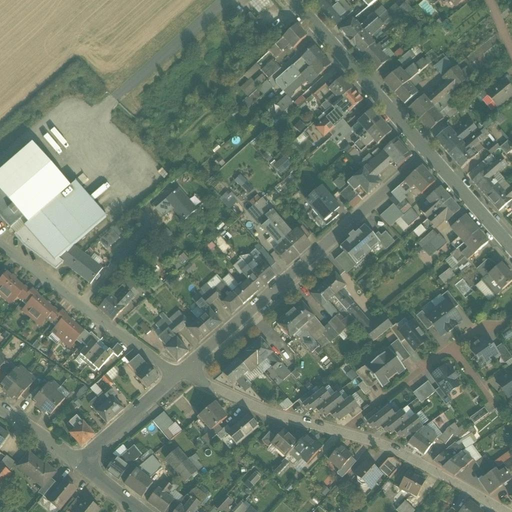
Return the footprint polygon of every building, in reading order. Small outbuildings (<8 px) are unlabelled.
[(267,0),(254,0),(250,5),(259,15),(271,4),(267,0)] [(312,0),(311,1),(323,15),(323,14),(340,0),(312,0)] [(341,0),(340,0),(323,14),(335,27),(352,12),(341,0)] [(380,8),(372,15),(377,20),(385,13),(380,8)] [(259,26),(248,14),(240,20),(251,33),(259,26)] [(372,15),(367,20),(368,21),(360,28),(364,32),(377,20),(372,15)] [(353,20),(339,32),(350,44),(364,32),(360,28),(353,20)] [(377,20),(364,32),(370,39),(383,27),(377,20)] [(251,33),(250,34),(260,45),(270,36),(260,24),(259,26),(251,33)] [(296,26),(269,52),(275,59),(281,53),(281,52),(288,45),(293,50),(306,38),(296,26)] [(400,38),(392,28),(390,30),(398,39),(400,38)] [(364,32),(350,44),(360,56),(373,45),(374,45),(375,44),(370,39),(364,32)] [(386,38),(376,47),(382,54),(392,44),(386,38)] [(373,45),(360,56),(375,73),(388,61),(382,54),(376,47),(374,45),(373,45)] [(314,47),(278,80),(286,89),(296,79),(300,76),(322,57),(314,47)] [(402,50),(394,57),(397,60),(405,54),(402,50)] [(409,52),(398,61),(403,68),(414,58),(409,52)] [(442,77),(455,67),(446,56),(433,67),(442,77)] [(322,57),(300,76),(305,82),(308,85),(330,66),(322,57)] [(273,61),(261,71),(268,80),(280,69),(273,61)] [(403,75),(399,70),(383,83),(394,94),(407,83),(419,73),(427,66),(423,61),(414,68),(413,67),(403,75)] [(248,79),(260,68),(256,64),(245,75),(248,79)] [(456,67),(442,78),(446,84),(435,91),(438,94),(438,93),(444,99),(453,92),(467,81),(456,67)] [(419,73),(407,83),(411,87),(413,86),(414,87),(424,79),(419,73)] [(253,84),(250,80),(239,90),(247,99),(266,82),(260,76),(253,84)] [(305,82),(300,76),(296,79),(301,85),(305,82)] [(296,79),(286,89),(291,94),(301,85),(296,79)] [(341,79),(329,89),(322,95),(315,101),(321,107),(325,103),(330,109),(331,109),(352,90),(342,79),(341,79)] [(247,99),(240,106),(245,111),(270,87),(266,82),(247,99)] [(497,87),(487,96),(487,97),(496,108),(511,94),(511,92),(504,82),(497,87)] [(407,83),(394,94),(404,106),(417,94),(411,87),(407,83)] [(497,87),(494,83),(480,94),(484,100),(487,97),(487,96),(497,87)] [(325,84),(318,90),(322,95),(329,89),(325,84)] [(292,96),(291,94),(286,89),(283,92),(287,96),(289,99),(292,96)] [(318,90),(311,96),(315,101),(322,95),(318,90)] [(352,90),(331,109),(333,111),(333,110),(336,114),(340,111),(342,113),(345,110),(349,113),(362,101),(352,90)] [(435,91),(424,99),(423,98),(409,111),(418,122),(444,99),(438,93),(438,94),(435,91)] [(453,92),(444,99),(449,105),(458,97),(453,92)] [(287,96),(278,105),(284,112),(293,104),(289,99),(287,96)] [(301,97),(294,104),(297,108),(305,101),(301,97)] [(444,99),(418,122),(428,132),(443,119),(438,114),(447,107),(449,105),(444,99)] [(321,107),(319,109),(324,114),(330,109),(325,103),(321,107)] [(447,107),(438,114),(443,119),(446,116),(445,115),(451,110),(447,107)] [(451,110),(445,115),(446,116),(449,119),(458,112),(455,107),(451,110)] [(324,135),(349,113),(345,110),(342,113),(340,111),(336,114),(333,110),(333,111),(331,109),(317,120),(322,126),(318,129),(324,135)] [(371,111),(357,123),(361,128),(354,135),(360,141),(381,123),(371,111)] [(381,123),(360,141),(355,145),(361,152),(373,141),(377,146),(391,134),(381,123)] [(470,123),(461,130),(467,137),(476,129),(470,123)] [(346,125),(338,132),(342,137),(350,130),(346,125)] [(461,130),(455,135),(449,129),(435,140),(448,156),(462,144),(460,142),(467,137),(461,130)] [(352,133),(350,130),(342,137),(344,140),(352,133)] [(489,136),(484,130),(478,134),(484,140),(489,136)] [(338,132),(330,139),(334,144),(342,137),(338,132)] [(478,134),(464,146),(462,144),(448,156),(460,169),(474,158),(478,155),(473,149),(484,140),(478,134)] [(367,166),(366,167),(376,178),(393,163),(398,169),(408,159),(409,155),(396,140),(373,161),(367,166)] [(511,146),(507,142),(499,149),(506,156),(511,150),(511,149),(510,147),(511,146)] [(495,143),(486,150),(490,156),(499,148),(495,143)] [(32,145),(0,173),(0,218),(15,236),(24,229),(28,225),(28,226),(70,189),(70,188),(32,145)] [(284,156),(276,163),(267,152),(263,155),(279,175),(292,165),(284,156)] [(369,155),(362,161),(367,166),(373,161),(369,155)] [(499,158),(472,182),(485,197),(498,186),(492,179),(506,166),(499,158)] [(366,167),(347,184),(358,196),(362,201),(367,196),(378,186),(381,183),(376,178),(366,167)] [(421,168),(396,190),(402,197),(403,197),(414,187),(421,195),(434,183),(421,168)] [(234,181),(249,194),(254,188),(240,175),(234,181)] [(339,177),(333,183),(339,190),(346,184),(339,177)] [(70,189),(28,226),(28,225),(24,229),(55,263),(73,247),(106,218),(75,184),(70,188),(70,189)] [(349,186),(339,195),(348,205),(358,196),(349,186)] [(511,186),(504,193),(498,186),(485,197),(498,212),(511,201),(511,200),(511,186)] [(337,207),(321,188),(305,201),(319,216),(314,221),(322,230),(339,216),(334,210),(337,207)] [(177,189),(163,202),(181,222),(195,209),(177,189)] [(439,189),(426,201),(427,202),(423,205),(420,212),(427,220),(449,201),(439,189)] [(402,197),(396,190),(391,194),(399,204),(404,200),(405,199),(403,197),(402,197)] [(229,191),(220,200),(230,209),(239,200),(229,191)] [(265,217),(272,212),(261,200),(254,205),(255,205),(257,209),(265,217)] [(411,209),(404,200),(399,204),(395,208),(396,209),(403,216),(411,210),(411,209)] [(449,201),(427,220),(433,227),(442,219),(446,223),(459,212),(449,201)] [(255,205),(247,212),(250,215),(257,209),(255,205)] [(250,215),(250,216),(257,224),(265,217),(257,209),(250,215)] [(396,209),(391,214),(398,221),(400,219),(403,217),(403,216),(396,209)] [(403,217),(400,219),(408,228),(419,218),(411,210),(403,217)] [(297,231),(292,235),(272,212),(265,217),(269,222),(299,256),(310,246),(306,241),(297,231)] [(265,217),(257,224),(261,229),(262,228),(269,222),(265,217)] [(478,232),(464,217),(451,229),(459,238),(464,244),(478,232)] [(299,256),(269,222),(262,228),(268,235),(269,235),(279,246),(273,251),(287,267),(299,256)] [(418,237),(426,231),(421,225),(414,231),(418,237)] [(310,237),(302,227),(297,231),(306,241),(310,237)] [(380,245),(364,227),(354,235),(352,234),(348,238),(349,240),(339,249),(355,266),(380,245)] [(83,255),(73,247),(55,263),(24,229),(15,236),(15,237),(23,247),(55,270),(62,264),(71,270),(83,255)] [(112,231),(98,242),(106,251),(120,240),(112,231)] [(433,231),(419,243),(424,248),(429,244),(437,236),(433,231)] [(464,244),(464,245),(474,256),(474,255),(474,256),(488,244),(478,232),(464,244)] [(437,236),(429,244),(437,253),(447,244),(438,235),(437,236)] [(211,243),(217,250),(225,243),(219,236),(211,243)] [(459,238),(450,245),(455,251),(456,251),(464,245),(464,244),(459,238)] [(217,250),(223,257),(231,250),(225,243),(217,250)] [(258,258),(263,264),(269,270),(275,265),(259,245),(254,249),(255,251),(260,256),(258,258)] [(474,256),(464,245),(456,251),(455,251),(450,256),(457,265),(464,259),(466,262),(474,256)] [(258,258),(260,256),(255,251),(248,257),(252,262),(258,258)] [(102,270),(83,255),(71,270),(90,285),(102,270)] [(252,262),(248,257),(242,262),(249,271),(252,274),(258,269),(252,262)] [(263,264),(258,258),(252,262),(258,269),(263,264)] [(494,270),(486,261),(476,270),(484,279),(484,280),(488,276),(494,270)] [(243,276),(249,271),(242,262),(234,269),(241,277),(243,276)] [(258,269),(252,274),(263,287),(275,277),(269,270),(263,264),(258,269)] [(494,270),(488,276),(484,280),(484,279),(481,282),(482,282),(476,288),(489,302),(495,297),(511,281),(511,278),(500,265),(494,270)] [(449,270),(438,278),(445,286),(455,278),(449,270)] [(252,274),(249,271),(243,276),(247,280),(247,281),(257,293),(263,287),(252,274)] [(0,281),(0,296),(2,298),(16,282),(7,274),(0,281)] [(335,275),(325,283),(323,286),(333,298),(338,293),(345,287),(335,275)] [(217,276),(207,285),(208,287),(208,286),(212,291),(216,288),(225,299),(221,303),(231,315),(242,306),(232,294),(221,282),(217,276)] [(228,276),(221,282),(232,294),(235,291),(232,287),(234,285),(234,282),(228,276)] [(140,286),(132,278),(122,287),(125,290),(129,293),(133,289),(135,291),(140,286)] [(235,291),(232,294),(242,306),(257,293),(247,281),(247,280),(235,291)] [(16,282),(2,298),(7,303),(9,300),(13,304),(17,299),(25,290),(25,289),(16,282)] [(208,287),(202,292),(206,297),(216,288),(212,291),(208,286),(208,287)] [(323,286),(311,296),(321,309),(322,308),(321,308),(327,303),(333,298),(323,286)] [(25,290),(17,299),(22,303),(24,301),(24,300),(30,293),(25,288),(25,289),(25,290)] [(216,288),(206,297),(212,304),(217,299),(221,303),(225,299),(216,288)] [(30,293),(24,300),(24,301),(28,304),(36,295),(37,296),(38,295),(32,290),(30,293)] [(125,290),(115,301),(111,297),(99,310),(113,322),(134,299),(129,293),(125,290)] [(206,297),(202,292),(195,298),(199,303),(201,301),(207,308),(212,304),(206,297)] [(458,306),(447,292),(441,297),(445,302),(445,301),(453,311),(458,306)] [(361,315),(347,299),(345,301),(338,293),(333,298),(349,316),(350,316),(354,321),(361,315)] [(28,304),(24,309),(28,313),(25,315),(31,320),(45,303),(37,296),(36,295),(28,304)] [(221,325),(209,311),(207,308),(201,301),(199,303),(196,306),(198,308),(191,313),(198,321),(210,334),(221,325)] [(453,311),(445,301),(445,302),(435,310),(452,331),(457,327),(456,326),(461,322),(453,311)] [(54,311),(45,303),(31,320),(36,325),(39,322),(42,325),(47,320),(54,311)] [(343,322),(327,303),(321,308),(322,308),(332,321),(328,325),(338,337),(354,322),(355,322),(354,321),(350,316),(349,316),(343,322)] [(323,329),(314,319),(314,318),(302,304),(290,315),(302,329),(314,343),(322,336),(321,335),(325,332),(323,329)] [(54,311),(47,320),(51,325),(53,322),(58,317),(60,315),(60,314),(55,310),(54,311)] [(425,317),(425,318),(432,327),(441,338),(446,334),(447,335),(452,331),(435,310),(425,317)] [(67,317),(62,312),(60,314),(60,315),(58,317),(62,321),(66,317),(66,318),(67,317)] [(432,327),(425,318),(425,317),(422,312),(416,317),(427,331),(432,327)] [(290,315),(277,326),(289,340),(299,332),(302,329),(290,315)] [(383,318),(371,327),(361,315),(354,321),(355,322),(354,322),(373,343),(389,330),(392,327),(383,318)] [(179,321),(174,316),(168,321),(169,321),(173,326),(179,332),(184,328),(179,321)] [(62,321),(58,317),(53,322),(58,326),(53,331),(57,334),(55,337),(60,342),(75,325),(66,318),(66,317),(62,321)] [(191,327),(183,317),(179,321),(184,328),(187,331),(191,327)] [(165,318),(156,327),(159,330),(169,321),(168,321),(165,318)] [(169,321),(159,330),(163,335),(173,326),(169,321)] [(187,331),(199,344),(210,334),(198,321),(191,327),(187,331)] [(427,341),(412,322),(400,332),(399,333),(405,341),(414,352),(427,341)] [(150,332),(143,324),(139,328),(146,336),(150,332)] [(75,325),(60,342),(66,346),(68,344),(72,347),(76,342),(84,333),(83,332),(75,325)] [(338,337),(328,325),(323,329),(325,332),(321,335),(322,336),(329,344),(338,337)] [(400,332),(395,325),(392,328),(392,327),(389,330),(397,341),(400,345),(405,341),(399,333),(400,332)] [(163,335),(158,339),(166,349),(165,350),(177,363),(188,353),(176,340),(174,337),(179,332),(173,326),(163,335)] [(314,343),(302,329),(299,332),(301,333),(300,336),(303,339),(302,343),(312,354),(319,348),(314,343)] [(84,333),(76,342),(81,346),(82,344),(89,336),(84,332),(83,332),(84,333)] [(89,336),(82,344),(87,348),(91,343),(92,343),(94,342),(95,343),(98,340),(91,334),(89,336)] [(494,350),(491,345),(487,348),(482,340),(468,349),(477,361),(481,358),(486,366),(498,357),(499,357),(494,350)] [(260,341),(246,353),(258,367),(267,359),(272,354),(260,341)] [(400,345),(397,341),(390,347),(393,351),(390,353),(399,363),(408,356),(400,345)] [(87,348),(80,356),(82,358),(80,360),(87,366),(100,351),(94,345),(95,343),(94,342),(92,343),(91,343),(87,348)] [(112,350),(118,356),(125,350),(119,344),(112,350)] [(511,360),(501,345),(494,350),(499,357),(498,357),(504,365),(511,360)] [(100,351),(87,366),(94,372),(96,370),(98,372),(114,354),(109,351),(105,355),(100,351)] [(138,357),(133,351),(124,359),(130,365),(138,357)] [(246,353),(231,367),(241,379),(242,379),(248,373),(249,375),(258,367),(246,353)] [(390,353),(386,356),(384,354),(377,360),(392,379),(397,375),(394,372),(397,370),(399,372),(403,368),(399,363),(390,353)] [(282,365),(272,354),(267,359),(267,360),(272,365),(270,367),(274,372),(282,365)] [(148,368),(138,357),(130,365),(139,376),(136,378),(147,390),(158,380),(148,368)] [(392,379),(377,360),(370,366),(372,368),(367,371),(375,382),(379,387),(383,384),(382,382),(385,379),(387,383),(392,379)] [(4,364),(0,369),(0,373),(2,375),(10,366),(6,362),(4,364)] [(511,364),(503,371),(507,376),(511,372),(511,364)] [(291,375),(282,365),(274,372),(283,382),(291,375)] [(241,379),(231,367),(222,375),(232,387),(236,384),(244,393),(250,388),(242,379),(241,379)] [(449,374),(445,368),(431,377),(440,389),(445,397),(447,396),(459,387),(454,380),(456,379),(451,373),(449,374)] [(112,380),(118,374),(113,369),(107,374),(112,380)] [(367,371),(365,373),(362,369),(355,374),(366,389),(375,382),(367,371)] [(7,379),(1,386),(7,391),(5,394),(7,396),(24,377),(15,370),(7,379)] [(300,377),(295,371),(291,375),(296,381),(300,377)] [(511,372),(507,376),(496,384),(507,399),(511,395),(511,372)] [(113,384),(106,376),(101,380),(109,388),(113,384)] [(24,377),(7,396),(10,398),(12,396),(18,401),(21,398),(29,389),(32,385),(24,377)] [(362,383),(357,387),(365,397),(370,393),(366,389),(362,383)] [(434,392),(427,383),(422,387),(430,397),(435,393),(434,392)] [(38,397),(33,401),(39,406),(37,409),(40,411),(56,393),(48,385),(38,397)] [(430,397),(422,387),(417,391),(425,401),(430,397)] [(29,389),(21,398),(25,402),(33,393),(29,389)] [(445,397),(440,389),(434,392),(435,393),(445,407),(451,402),(447,396),(445,397)] [(302,406),(307,413),(311,410),(313,413),(316,411),(330,400),(323,390),(315,396),(302,406)] [(425,401),(417,391),(413,395),(421,405),(425,401)] [(111,392),(105,398),(109,402),(113,399),(115,397),(111,392)] [(311,392),(299,402),(302,406),(315,396),(311,392)] [(33,393),(25,402),(30,406),(33,401),(38,397),(33,393)] [(65,400),(56,393),(40,411),(42,414),(45,411),(50,416),(57,409),(65,400)] [(330,400),(316,411),(321,417),(324,415),(327,418),(330,415),(344,404),(336,395),(330,400)] [(97,397),(88,405),(96,413),(104,406),(97,397)] [(113,399),(109,402),(104,406),(115,418),(123,411),(113,399)] [(344,404),(330,415),(334,422),(338,419),(340,422),(348,416),(357,409),(357,408),(350,399),(344,404)] [(287,400),(279,407),(283,412),(285,412),(293,406),(287,400)] [(214,404),(198,418),(210,432),(211,432),(218,426),(227,419),(214,404)] [(115,418),(104,406),(96,413),(107,425),(115,418)] [(357,409),(348,416),(352,421),(361,413),(357,408),(357,409)] [(367,424),(372,431),(375,428),(378,431),(380,429),(395,418),(387,408),(379,415),(367,424)] [(61,413),(57,409),(50,416),(49,418),(53,422),(61,413)] [(484,409),(469,420),(473,425),(488,415),(484,409)] [(375,410),(363,420),(367,424),(379,415),(375,410)] [(163,413),(153,423),(162,434),(168,429),(173,425),(163,413)] [(395,418),(380,429),(385,435),(389,433),(391,435),(394,433),(408,422),(401,413),(395,418)] [(83,424),(76,417),(71,422),(77,429),(70,435),(81,448),(94,437),(83,424)] [(408,422),(394,433),(399,439),(402,437),(405,440),(408,437),(411,441),(416,435),(422,430),(420,428),(422,426),(414,417),(408,422)] [(231,432),(228,435),(236,445),(256,428),(248,418),(231,432)] [(218,426),(211,432),(210,432),(207,435),(212,440),(217,436),(222,431),(218,426)] [(222,431),(217,436),(220,441),(228,435),(231,432),(227,427),(222,431)] [(448,428),(438,441),(445,446),(454,433),(448,428)] [(466,431),(469,436),(472,433),(474,432),(471,428),(466,431)] [(175,438),(168,429),(162,434),(169,442),(175,438)] [(422,430),(416,435),(411,441),(408,445),(424,457),(432,446),(437,439),(428,433),(423,429),(422,430)] [(0,448),(9,436),(0,430),(0,448)] [(466,431),(457,438),(460,442),(469,436),(466,431)] [(276,440),(271,445),(285,458),(288,455),(292,452),(299,444),(292,438),(291,439),(283,432),(276,440)] [(461,444),(466,450),(470,447),(478,442),(472,433),(469,436),(460,442),(461,444)] [(269,434),(261,442),(268,448),(271,445),(276,440),(269,434)] [(299,444),(292,452),(302,460),(307,465),(320,450),(314,444),(313,445),(305,437),(299,444)] [(449,448),(432,463),(442,470),(459,455),(454,451),(457,446),(454,444),(449,448)] [(461,444),(457,447),(457,446),(454,451),(459,455),(461,453),(466,450),(461,444)] [(134,447),(118,460),(116,458),(105,472),(118,481),(129,468),(128,467),(141,456),(134,447)] [(480,460),(470,447),(466,450),(461,453),(472,462),(474,464),(480,460)] [(352,458),(340,448),(328,461),(340,471),(340,472),(344,468),(350,460),(352,458)] [(177,450),(165,460),(175,471),(187,461),(177,450)] [(148,452),(139,460),(143,464),(152,457),(148,452)] [(302,460),(292,452),(288,455),(298,464),(302,460)] [(501,458),(505,464),(511,459),(511,454),(510,452),(501,458)] [(461,453),(459,455),(442,470),(454,478),(472,462),(461,453)] [(29,454),(17,468),(43,489),(50,480),(55,474),(48,468),(47,469),(29,454)] [(6,457),(0,464),(0,466),(9,473),(16,465),(6,457)] [(143,464),(141,466),(144,469),(138,473),(148,481),(157,474),(150,466),(156,461),(152,457),(143,464)] [(480,460),(474,464),(485,479),(493,473),(491,469),(492,468),(484,457),(480,460)] [(503,465),(505,464),(501,458),(494,463),(498,469),(503,465)] [(511,459),(505,464),(503,465),(510,474),(511,472),(511,459)] [(350,460),(344,468),(348,472),(355,464),(350,460)] [(187,461),(175,471),(185,483),(197,472),(187,461)] [(397,471),(386,461),(378,470),(389,480),(397,471)] [(380,476),(366,463),(354,476),(357,479),(357,483),(361,486),(357,490),(366,497),(371,491),(369,488),(380,476)] [(283,465),(278,471),(280,474),(286,468),(283,465)] [(0,466),(0,489),(11,475),(9,473),(0,466)] [(344,468),(340,472),(340,471),(337,474),(342,479),(348,472),(344,468)] [(138,473),(135,471),(124,486),(142,499),(152,484),(148,481),(138,473)] [(485,479),(479,483),(489,497),(510,481),(503,471),(496,476),(493,473),(485,479)] [(250,490),(260,478),(254,472),(243,484),(250,490)] [(425,483),(407,474),(399,490),(408,495),(409,494),(416,498),(425,483)] [(50,480),(43,489),(47,493),(47,492),(54,484),(50,480)] [(59,488),(47,502),(59,511),(76,491),(64,482),(59,488)] [(172,488),(164,482),(159,490),(167,496),(169,492),(172,495),(176,490),(173,488),(172,488)] [(54,484),(47,492),(47,493),(43,498),(47,502),(59,488),(54,484)] [(158,489),(147,503),(158,511),(165,511),(174,501),(167,496),(159,490),(158,489)] [(196,489),(180,502),(182,504),(180,506),(175,511),(193,511),(198,506),(200,507),(200,506),(202,507),(204,507),(211,497),(211,495),(207,492),(204,496),(196,489)] [(225,497),(215,508),(218,511),(220,511),(230,502),(225,497)] [(78,498),(68,510),(70,511),(76,511),(84,503),(78,498)] [(76,511),(98,511),(99,511),(86,500),(84,503),(76,511)] [(174,501),(165,511),(175,511),(180,506),(182,504),(180,502),(178,504),(174,501)] [(414,511),(405,502),(396,511),(414,511)] [(479,511),(469,503),(460,511),(479,511)]
